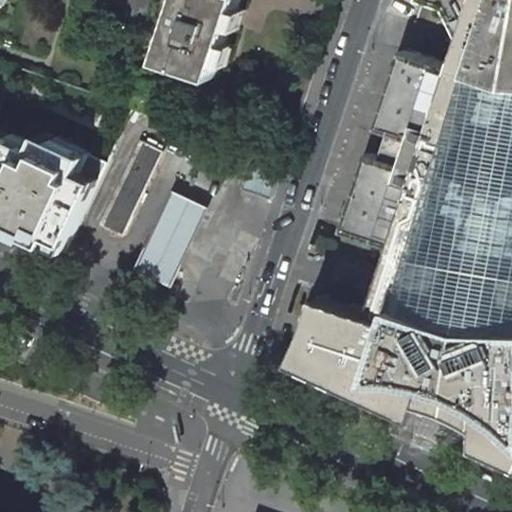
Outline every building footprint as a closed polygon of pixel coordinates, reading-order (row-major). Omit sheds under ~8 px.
[(214,77),(239,0),(178,0),(159,58),(214,77)] [(395,129),(387,154),(385,153),(369,161),(351,217),(358,231),(400,245),(382,298),(379,308),(378,310),(326,293),(303,360),(384,398),(395,397),(407,397),(416,398),(428,400),(437,402),(445,404),(457,409),(465,412),(472,416),(484,423),(494,429),(501,435),(510,443),(511,445),(511,0),(438,0),(451,4),(468,38),(459,64),(419,50),(403,59),(385,114),(392,128),(395,129)] [(138,105),(131,119),(135,121),(139,110),(146,112),(147,109),(138,105)] [(0,219),(68,250),(104,171),(0,124),(0,219)] [(124,234),(164,149),(143,140),(104,224),(124,234)] [(245,187),(273,197),(287,155),(259,146),(245,187)] [(178,285),(214,205),(176,188),(140,268),(178,285)]
